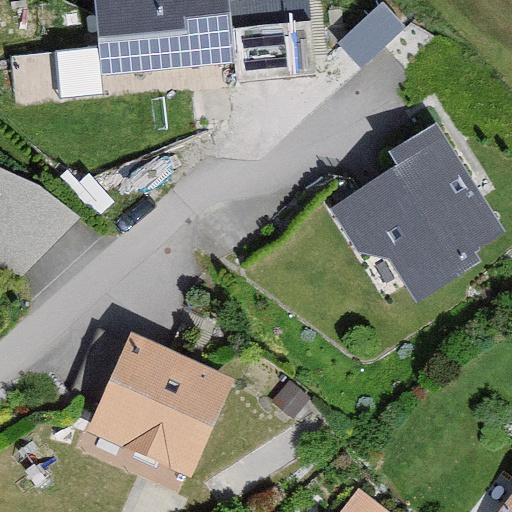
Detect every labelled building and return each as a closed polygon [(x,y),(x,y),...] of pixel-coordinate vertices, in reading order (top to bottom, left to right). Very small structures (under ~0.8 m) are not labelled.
[(223,32),(220,0),(87,0),(93,73),(226,63),(223,32)] [(296,27),(223,32),(226,63),(227,87),(300,82),(296,27)] [(503,238),(429,127),(384,156),(392,168),(322,214),(352,259),(381,266),(405,302),(503,238)] [(185,481),(228,380),(129,339),(86,439),(185,481)] [(302,404),(281,387),(266,405),(287,422),(302,404)] [(511,511),(511,496),(499,511),(511,511)] [(369,511),(351,498),(340,511),(369,511)]
